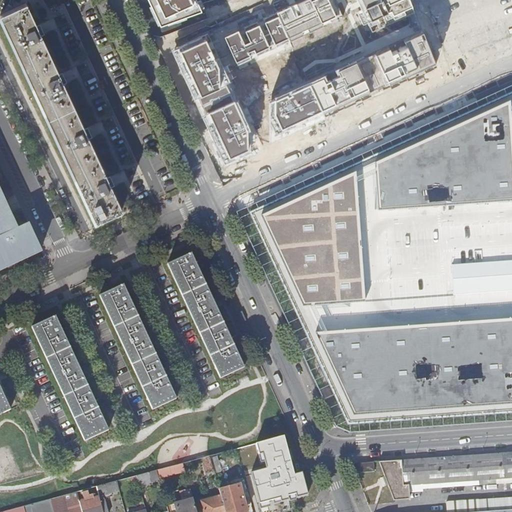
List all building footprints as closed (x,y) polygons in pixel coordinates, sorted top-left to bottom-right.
[(203,14),(196,0),(147,0),(161,29),(203,14)] [(235,63),(339,15),(331,0),(306,0),(264,20),(269,32),(264,34),(258,22),(245,28),(250,41),(244,44),(239,31),(224,38),(235,63)] [(413,11),(408,0),(356,0),(361,10),(357,11),(362,22),(368,20),(371,28),(413,11)] [(25,4),(0,15),(0,17),(95,223),(121,211),(111,189),(115,187),(110,176),(106,178),(88,140),(92,138),(87,128),(83,129),(63,86),(67,84),(62,73),(58,75),(41,37),(44,36),(39,25),(36,27),(25,4)] [(209,33),(172,50),(194,97),(198,96),(206,114),(202,116),(224,163),(248,151),(250,125),(230,81),(231,81),(209,33)] [(374,53),(387,83),(434,63),(421,33),(403,40),(405,45),(391,51),(389,46),(374,53)] [(325,75),(274,99),(274,111),(281,129),(370,91),(355,61),(336,70),(338,74),(327,79),(325,75)] [(349,435),(511,423),(511,86),(236,213),(336,429),(349,435)] [(0,269),(40,251),(28,225),(17,230),(9,213),(3,200),(6,198),(3,192),(0,193),(0,269)] [(244,368),(191,254),(167,265),(220,378),(244,368)] [(175,399),(123,285),(99,296),(152,410),(175,399)] [(108,430),(55,317),(32,328),(84,441),(108,430)] [(0,413),(10,409),(0,388),(0,413)] [(287,435),(273,439),(289,473),(303,469),(287,435)] [(217,454),(210,456),(214,471),(215,473),(222,471),(217,454)] [(511,454),(377,464),(393,501),(410,500),(409,494),(423,492),(423,491),(422,485),(428,485),(429,490),(469,487),(468,482),(473,482),(474,487),(480,486),(480,481),(498,480),(499,485),(511,483),(511,454)] [(206,473),(214,471),(210,456),(202,458),(206,473)] [(183,463),(170,466),(172,475),(186,471),(183,463)] [(374,472),(373,463),(352,464),(356,473),(374,472)] [(170,466),(158,470),(160,478),(172,475),(170,466)] [(312,491),(303,469),(289,473),(273,478),(281,506),(310,497),(312,491)] [(140,485),(160,480),(160,478),(158,470),(156,470),(138,475),(140,485)] [(138,475),(130,477),(132,487),(140,485),(138,475)] [(117,481),(97,486),(100,495),(119,490),(117,481)] [(75,490),(74,484),(59,488),(60,494),(75,490)] [(220,495),(221,497),(225,511),(244,511),(247,511),(241,489),(220,495)] [(58,497),(51,499),(54,511),(82,511),(80,502),(77,491),(58,497)] [(103,511),(99,497),(80,502),(82,511),(103,511)] [(205,511),(225,511),(221,497),(203,502),(205,511)] [(511,498),(448,504),(448,511),(487,511),(511,510),(511,498)] [(54,511),(51,499),(24,506),(25,511),(54,511)] [(168,511),(196,511),(193,499),(167,506),(168,511)]
